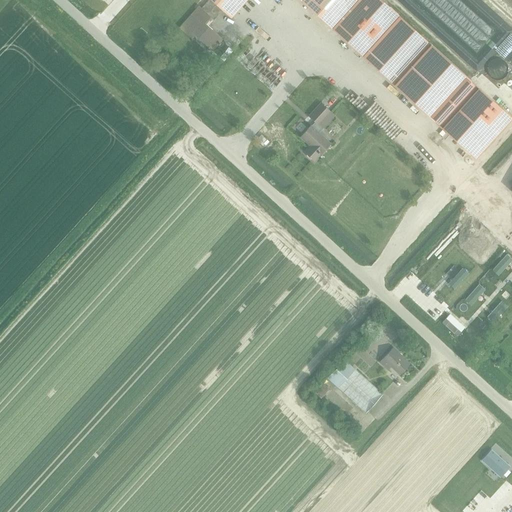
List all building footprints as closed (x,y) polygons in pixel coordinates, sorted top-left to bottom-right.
[(212,51),(223,39),(206,24),(211,18),(214,20),(223,11),(211,0),(208,0),(201,8),(199,6),(180,28),(192,39),(195,36),(212,51)] [(211,0),(223,11),(231,18),(246,0),(300,0),(475,159),(511,118),(511,117),(430,43),(429,45),(379,0),(211,0)] [(316,122),(312,127),(311,126),(301,137),(310,146),(305,152),(307,154),(307,156),(310,159),(312,159),(314,161),(320,155),(330,144),(317,132),(322,127),(319,125),(331,112),(321,103),(309,116),(316,122)] [(263,143),(267,140),(261,134),(258,138),(263,143)] [(502,289),(490,301),(499,309),(510,297),(502,289)] [(511,298),(510,297),(499,309),(506,316),(511,310),(511,298)] [(490,301),(479,313),(488,321),(499,309),(490,301)] [(499,309),(488,321),(496,328),(506,316),(499,309)] [(479,313),(468,326),(476,334),(488,321),(479,313)] [(488,321),(476,334),(484,341),(496,328),(488,321)] [(496,328),(484,341),(493,349),(505,336),(496,328)] [(399,375),(409,364),(399,355),(400,354),(393,348),(379,363),(388,370),(391,367),(399,375)] [(365,413),(383,394),(344,359),(327,378),(365,413)] [(322,399),(330,389),(321,382),(313,393),(322,399)] [(492,455),(483,464),(499,479),(507,469),(492,455)]
